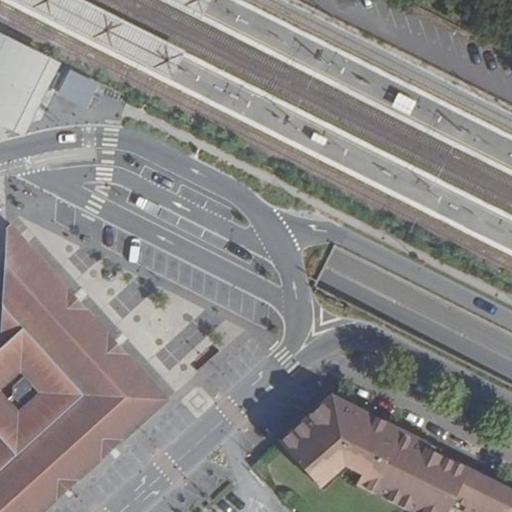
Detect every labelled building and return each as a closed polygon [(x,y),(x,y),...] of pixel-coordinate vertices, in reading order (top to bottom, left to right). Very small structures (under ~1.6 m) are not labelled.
[(2,0),(169,83),(184,52),(80,0),(2,0)] [(210,0),(163,0),(201,19),(210,0)] [(60,63),(0,33),(0,127),(23,138),(60,63)] [(69,69),(56,95),(86,109),(98,83),(69,69)] [(62,285),(28,247),(22,240),(12,228),(7,232),(6,253),(6,262),(6,267),(1,352),(0,352),(0,511),(43,511),(165,399),(62,285)] [(362,475),(356,487),(404,511),(411,511),(412,511),(414,511),(511,511),(511,492),(468,471),(426,450),(400,436),(402,432),(332,396),(280,444),(319,489),(344,466),(362,475)] [(402,432),(400,436),(426,450),(428,444),(402,432)]
